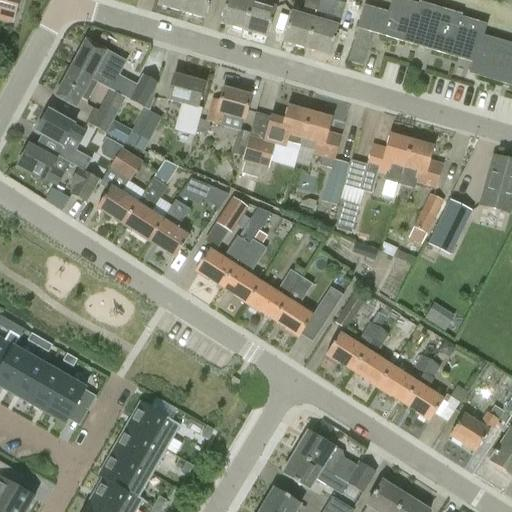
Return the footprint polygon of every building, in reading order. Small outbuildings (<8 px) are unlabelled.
[(0,0),(0,19),(13,23),(19,0),(0,0)] [(158,0),(157,6),(180,12),(183,0),(158,0)] [(183,0),(180,12),(204,19),(209,0),(183,0)] [(226,0),(219,24),(243,31),(251,1),(247,0),(226,0)] [(252,0),(252,1),(251,1),(243,31),(266,38),(275,8),(264,5),(265,0),(252,0)] [(281,42),(305,49),(319,0),(306,0),(306,2),(301,16),(290,12),(281,42)] [(319,0),(305,49),(329,57),(338,27),(326,24),(332,4),(332,0),(319,0)] [(426,49),(472,63),(468,74),(511,86),(511,46),(481,38),(484,26),(459,19),(460,16),(419,4),(418,6),(396,0),(392,0),(388,15),(364,8),(347,63),(361,67),(371,33),(426,49)] [(86,40),(71,69),(97,84),(107,65),(102,62),(107,52),(86,40)] [(88,102),(97,84),(71,69),(55,98),(76,109),(82,99),(88,102)] [(202,110),(198,109),(205,84),(175,76),(168,101),(184,105),(177,132),(195,137),(202,110)] [(244,121),(251,97),(224,90),(220,102),(213,100),(207,122),(201,120),(198,132),(207,134),(210,123),(221,126),(224,116),(244,121)] [(107,134),(125,99),(110,91),(100,112),(95,109),(87,124),(107,134)] [(269,170),(275,145),(298,152),(310,113),(288,107),(284,122),(271,118),(265,138),(250,133),(242,157),(241,162),(244,164),(269,170)] [(149,143),(162,119),(144,109),(131,133),(149,143)] [(48,111),(36,132),(42,135),(63,147),(64,145),(68,138),(80,144),(86,133),(74,126),(48,111)] [(312,156),(322,158),(319,167),(332,170),(322,203),(336,207),(349,166),(335,162),(341,138),(329,135),(333,119),(310,113),(298,152),(295,165),(301,166),(311,163),(312,156)] [(230,153),(242,157),(250,133),(238,129),(230,153)] [(361,191),(370,193),(376,174),(387,176),(385,182),(399,186),(412,142),(389,136),(386,150),(373,147),(361,191)] [(96,160),(103,150),(89,139),(81,149),(96,160)] [(433,148),(412,142),(399,186),(415,190),(416,185),(436,190),(443,166),(429,163),(433,148)] [(58,157),(59,158),(69,163),(85,172),(91,161),(76,152),(64,145),(63,147),(58,157)] [(40,178),(40,177),(46,181),(47,180),(58,186),(64,174),(64,173),(69,163),(59,158),(57,161),(29,146),(18,165),(32,173),(32,174),(32,175),(32,176),(32,177),(33,178),(33,179),(34,179),(35,180),(36,180),(38,180),(39,179),(40,178)] [(100,185),(109,191),(98,209),(107,215),(107,216),(123,226),(137,204),(121,194),(135,172),(141,162),(122,150),(100,185)] [(480,206),(509,214),(511,203),(511,164),(494,159),(480,206)] [(132,232),(149,242),(163,220),(152,213),(159,202),(153,199),(160,189),(163,191),(178,167),(165,161),(138,204),(137,204),(123,226),(124,227),(125,226),(133,231),(132,232)] [(99,181),(80,170),(73,183),(77,185),(72,193),(87,202),(99,181)] [(186,189),(179,200),(178,198),(164,221),(163,220),(149,242),(150,243),(151,242),(159,248),(175,258),(190,238),(173,227),(187,206),(194,195),(186,189)] [(407,240),(421,246),(443,201),(430,195),(407,240)] [(232,198),(216,224),(231,234),(248,209),(232,198)] [(351,234),(359,206),(344,202),(337,230),(351,234)] [(448,202),(427,245),(449,256),(470,213),(448,202)] [(210,281),(222,289),(250,245),(241,241),(227,262),(209,250),(195,272),(209,282),(210,281)] [(352,254),(366,259),(374,261),(378,251),(355,243),(352,254)] [(258,253),(250,245),(222,289),(235,297),(234,298),(247,306),(261,284),(245,273),(258,253)] [(287,300),(273,321),(286,330),(286,331),(299,340),(314,318),(298,308),(305,297),(313,285),(301,278),(292,291),(287,300)] [(287,300),(261,284),(247,306),(260,315),(261,313),(273,321),(287,300)] [(356,292),(335,324),(346,331),(367,299),(356,292)] [(323,302),(316,314),(328,322),(335,310),(323,302)] [(435,304),(426,319),(448,331),(457,315),(435,304)] [(341,364),(353,372),(381,329),(371,325),(357,346),(340,335),(326,356),(340,366),(341,364)] [(388,337),(381,329),(353,372),(366,381),(365,382),(378,390),(393,367),(376,356),(388,337)] [(0,342),(0,371),(13,350),(19,338),(7,331),(1,343),(0,342)] [(27,342),(37,348),(41,341),(31,335),(27,342)] [(41,341),(37,348),(48,354),(52,347),(41,341)] [(0,371),(0,386),(11,393),(30,360),(13,350),(0,371)] [(62,362),(73,368),(77,361),(66,355),(62,362)] [(413,368),(423,374),(431,362),(421,356),(413,368)] [(48,370),(30,360),(11,393),(29,403),(48,370)] [(423,374),(417,383),(403,405),(417,414),(430,423),(444,401),(427,390),(440,368),(431,362),(423,374)] [(417,383),(393,367),(378,390),(392,399),(393,398),(403,405),(417,383)] [(46,413),(66,380),(48,370),(29,403),(46,413)] [(65,424),(76,405),(87,412),(95,397),(66,380),(46,413),(65,424)] [(127,429),(166,452),(180,427),(141,404),(127,429)] [(489,415),(487,414),(480,426),(463,416),(451,436),(476,452),(489,432),(490,433),(498,421),(499,421),(504,413),(494,407),(489,415)] [(511,415),(502,431),(508,435),(491,462),(511,475),(511,415)] [(323,425),(316,437),(325,443),(332,430),(323,425)] [(213,431),(206,427),(200,437),(207,441),(213,431)] [(113,453),(152,475),(166,452),(127,429),(113,453)] [(342,454),(334,449),(308,434),(295,454),(345,484),(345,483),(350,475),(338,467),(343,458),(342,454)] [(103,480),(138,500),(152,475),(113,453),(99,478),(103,480)] [(308,491),(315,480),(339,494),(345,484),(295,454),(282,476),(308,491)] [(0,511),(25,511),(33,499),(10,486),(17,474),(0,463),(0,511)] [(179,473),(186,477),(192,467),(185,463),(179,473)] [(358,463),(350,475),(345,483),(363,494),(375,473),(358,463)] [(138,500),(103,480),(89,504),(102,511),(136,511),(142,503),(138,500)] [(396,511),(405,498),(382,483),(366,507),(368,508),(364,511),(396,511)] [(275,490),(262,511),(263,511),(295,511),(300,505),(275,490)] [(153,508),(160,511),(166,501),(159,497),(153,508)] [(332,498),(324,510),(326,511),(352,511),(353,511),(332,498)] [(427,511),(405,498),(396,511),(427,511)]
